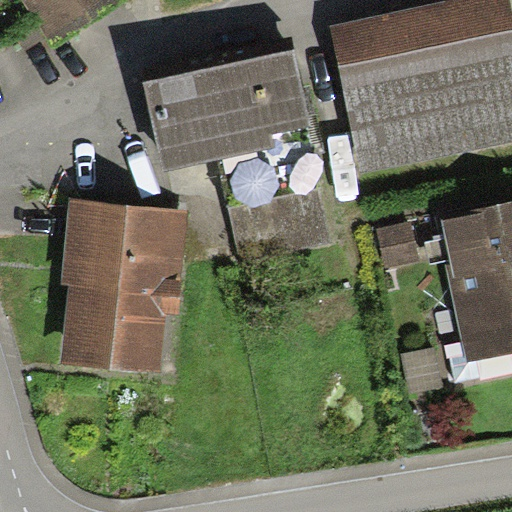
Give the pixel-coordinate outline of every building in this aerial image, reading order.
[(22,0),(21,1),(52,50),(128,2),(127,0),(22,0)] [(511,36),(504,0),(497,0),(328,36),(358,177),(511,144),(511,36)] [(293,66),(145,98),(163,182),(213,172),(232,260),(330,240),(299,93),(293,66)] [(70,214),(64,289),(73,289),(67,368),(161,375),(165,319),(177,320),(185,222),(70,214)] [(511,214),(441,229),(468,361),(511,352),(511,214)] [(384,269),(404,265),(396,228),(376,232),(384,269)]
